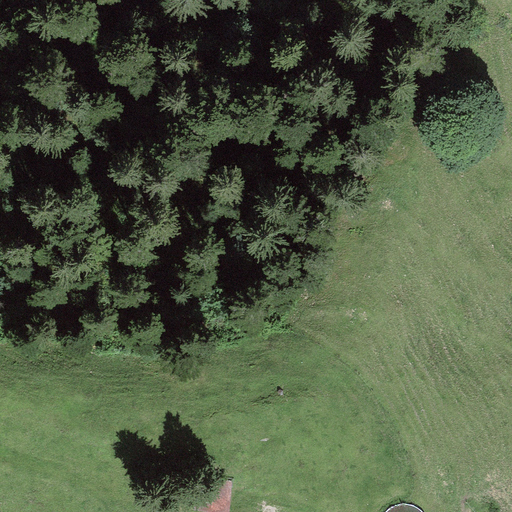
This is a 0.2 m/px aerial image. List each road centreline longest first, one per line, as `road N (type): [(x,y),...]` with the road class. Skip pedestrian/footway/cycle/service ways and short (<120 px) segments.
road 1 (track): [(0,62),(293,0)]
road 2 (track): [(187,511),(0,453)]
